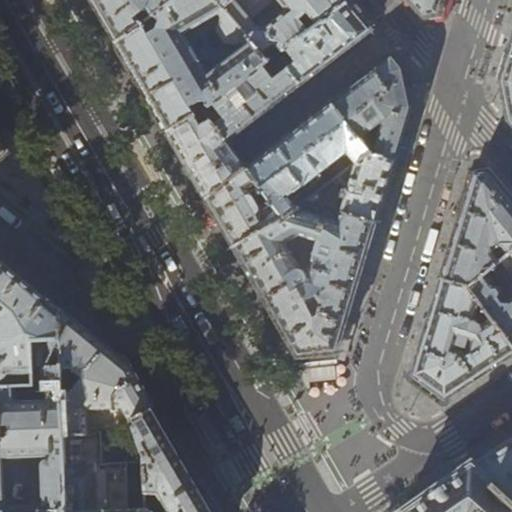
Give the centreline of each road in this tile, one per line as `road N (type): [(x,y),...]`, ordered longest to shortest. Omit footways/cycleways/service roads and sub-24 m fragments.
road 1 (primary): [(330,511),(150,213),(86,138)]
road 2 (residential): [(457,88),(368,395),(376,414),(404,437),(434,446)]
road 3 (primary): [(158,305),(279,511)]
road 4 (residential): [(0,229),(109,320),(136,320),(158,305)]
road 5 (primary): [(86,138),(112,226),(158,305)]
road 6 (primary): [(86,138),(5,0)]
